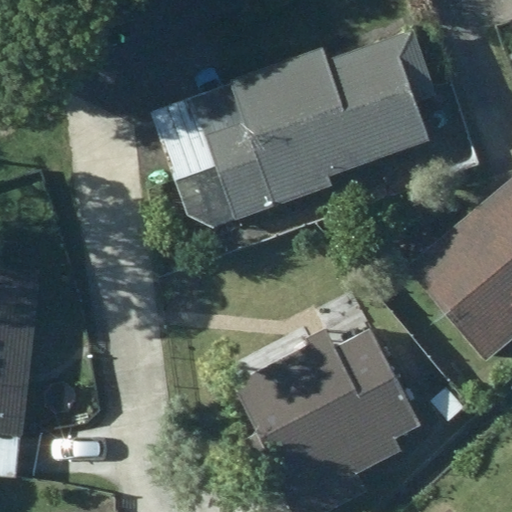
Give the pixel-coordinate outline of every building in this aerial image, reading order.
[(511,22),(481,35),(511,111),(511,22)] [(334,46),(151,114),(199,241),(444,151),(408,55),(346,78),(334,46)] [(511,171),(394,282),(492,386),(511,366),(511,171)] [(0,473),(20,475),(38,270),(0,267),(0,473)] [(428,439),(372,330),(251,392),(307,501),(428,439)]
